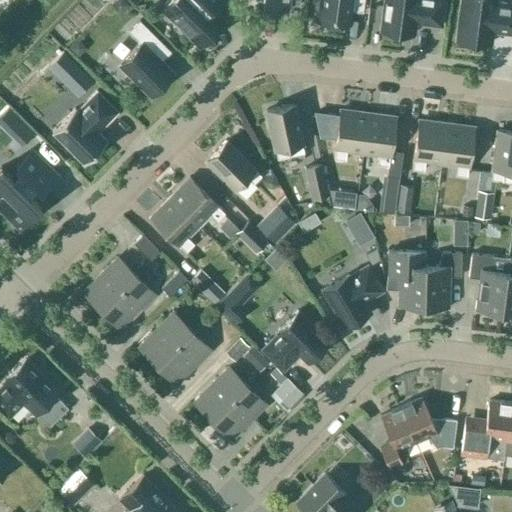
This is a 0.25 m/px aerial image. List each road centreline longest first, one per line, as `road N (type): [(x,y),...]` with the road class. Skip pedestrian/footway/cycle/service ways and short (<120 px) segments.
road 1 (residential): [(511,91),(283,62),(250,68),(20,294)]
road 2 (residential): [(511,359),(426,349),(369,370),(236,505)]
road 3 (residential): [(20,294),(236,505)]
